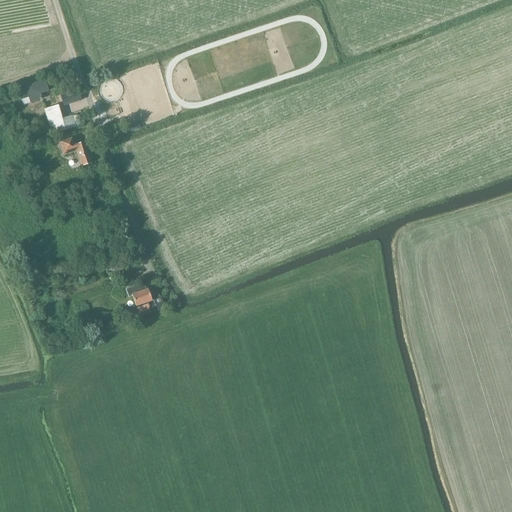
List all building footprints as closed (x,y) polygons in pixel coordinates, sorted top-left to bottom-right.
[(16,87),(19,93),(21,101),(28,98),(30,103),(41,100),(39,95),(47,92),(44,82),(25,87),(25,85),(16,87)] [(60,99),(62,107),(81,102),(78,93),(60,99)] [(51,135),(57,134),(75,129),(84,125),(82,120),(79,121),(77,115),(61,120),(58,111),(58,106),(44,110),(51,135)] [(75,152),(78,160),(80,167),(91,164),(84,142),(74,145),(72,138),(58,143),(62,156),(70,153),(70,154),(75,152)] [(127,256),(130,263),(141,258),(139,252),(127,256)] [(120,276),(123,281),(130,279),(125,265),(107,272),(109,276),(113,274),(115,278),(120,276)] [(131,296),(134,305),(129,309),(134,317),(139,316),(150,312),(149,310),(155,307),(157,312),(165,310),(165,309),(161,296),(159,296),(158,293),(149,296),(147,290),(146,291),(143,283),(126,290),(128,297),(131,296)]
